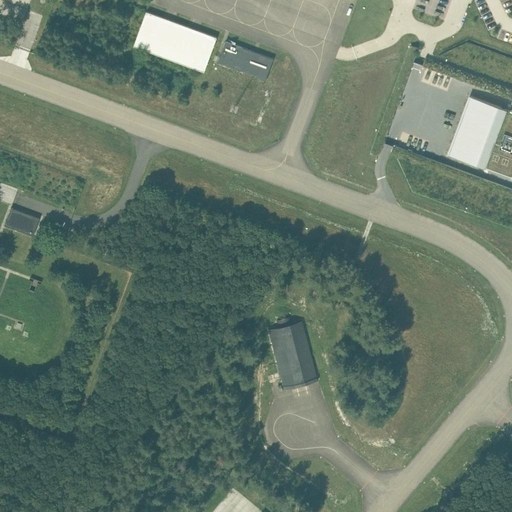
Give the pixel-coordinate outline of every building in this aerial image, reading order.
[(204,72),(217,37),(146,11),(134,46),(204,72)] [(218,62),(243,71),(266,80),(274,58),(226,41),(218,62)] [(501,108),(471,96),(470,96),(469,98),(471,98),(468,106),(467,105),(466,107),(467,107),(464,115),(463,115),(463,116),(464,117),(461,125),(460,124),(459,126),(460,126),(457,134),(456,134),(456,135),(457,136),(454,143),(453,143),(452,145),(453,145),(450,153),(449,152),(449,154),(480,166),(483,167),(499,172),(501,173),(511,177),(511,111),(504,109),(501,108)] [(5,225),(16,230),(33,236),(40,218),(11,207),(5,225)] [(293,323),(291,316),(277,320),(278,327),(269,329),(280,373),(284,389),(318,381),(303,321),(293,323)]
